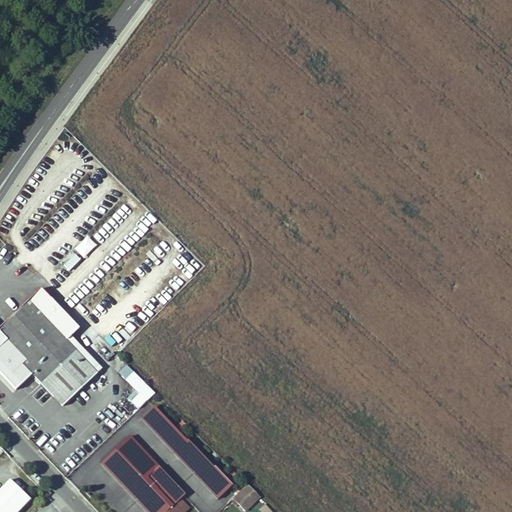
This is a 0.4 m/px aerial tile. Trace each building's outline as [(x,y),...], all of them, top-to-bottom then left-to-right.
[(86,235),(64,265),(72,271),(94,241),(86,235)] [(0,357),(44,317),(29,302),(0,329),(0,357)] [(23,364),(56,398),(90,365),(69,343),(72,340),(60,328),(57,331),(44,317),(0,357),(0,361),(13,374),(23,364)] [(139,409),(155,391),(126,364),(118,372),(136,389),(127,398),(139,409)] [(98,373),(90,365),(56,398),(63,406),(98,373)] [(142,419),(179,460),(194,446),(186,439),(185,440),(155,407),(142,419)] [(101,465),(135,501),(165,473),(131,436),(101,465)] [(214,468),(194,446),(179,460),(217,500),(232,485),(215,467),(214,468)] [(173,505),(184,495),(165,473),(135,501),(145,511),(173,511),(170,508),(173,505)] [(0,511),(15,511),(28,499),(8,481),(0,489),(0,511)] [(242,511),(243,511),(259,497),(246,485),(231,500),(242,511)]
